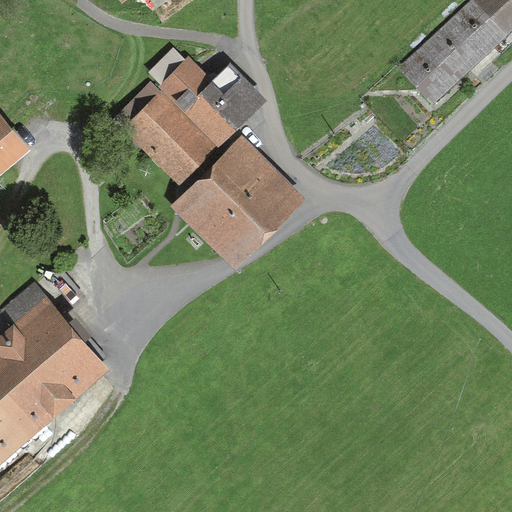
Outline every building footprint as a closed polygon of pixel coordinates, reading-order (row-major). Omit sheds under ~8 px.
[(511,0),(481,0),(407,69),(434,98),(511,24),(511,0)] [(191,66),(125,126),(177,183),(261,106),(229,72),(211,88),(191,66)] [(0,127),(0,169),(21,153),(0,127)] [(241,147),(212,176),(265,229),(294,200),(241,147)] [(212,176),(182,205),(235,258),(265,229),(212,176)] [(0,316),(0,445),(96,364),(33,289),(0,316)]
